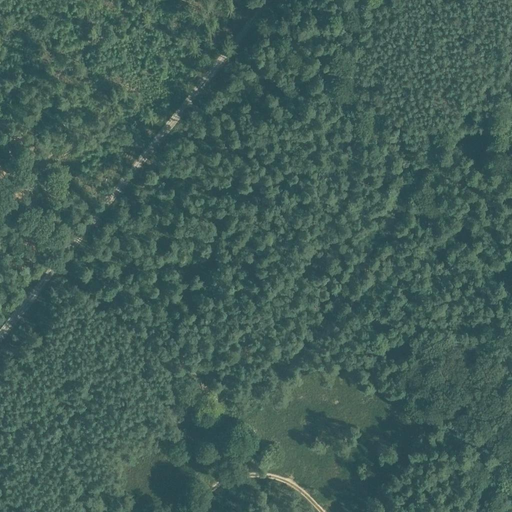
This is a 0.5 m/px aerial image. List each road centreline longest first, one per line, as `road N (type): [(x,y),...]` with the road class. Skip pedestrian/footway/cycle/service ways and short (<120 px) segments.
road 1 (track): [(270,0),(0,336)]
road 2 (track): [(309,511),(285,487),(261,477),(214,485),(194,511)]
